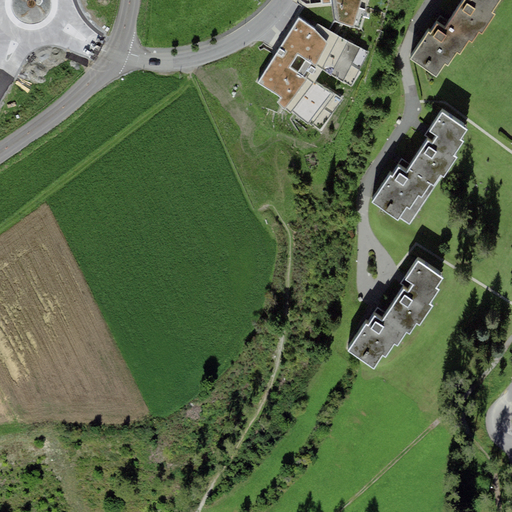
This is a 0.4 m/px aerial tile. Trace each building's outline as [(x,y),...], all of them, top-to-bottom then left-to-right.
[(333,21),(358,28),(366,0),(320,0),(320,3),(331,2),(333,21)] [(462,0),(446,26),(437,21),(431,31),(428,30),(411,56),(437,73),(445,61),(448,63),(457,49),(459,50),(467,38),(471,40),(478,30),(481,33),(495,11),(493,9),(498,0),(462,0)] [(321,129),(342,98),(313,83),(323,68),(351,86),(361,70),(359,68),(369,52),(317,23),(314,27),(298,17),(257,81),(280,98),(277,102),(290,112),(292,110),(321,129)] [(467,126),(443,110),(431,128),(438,133),(436,136),(433,140),(428,137),(407,169),(399,164),(393,173),(391,172),(373,200),(398,217),(400,214),(409,220),(441,171),(445,173),(457,154),(454,152),(464,137),(461,135),(467,126)] [(444,275),(419,257),(406,276),(413,281),(411,284),(408,289),(404,287),(383,318),(376,313),(370,322),(367,320),(348,348),(374,365),(383,352),(386,354),(394,342),(397,344),(408,329),(411,332),(418,321),(421,323),(435,302),(431,300),(441,286),(437,284),(444,275)]
